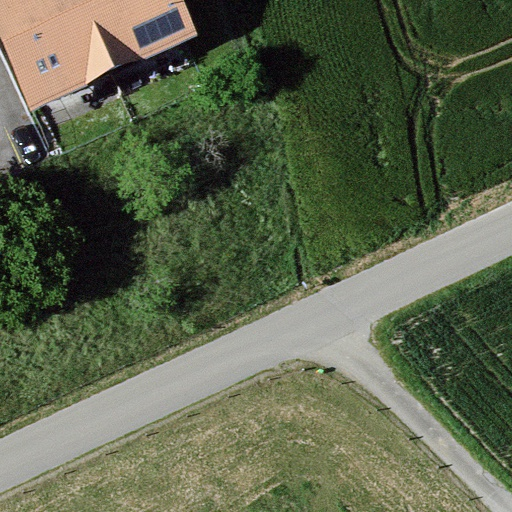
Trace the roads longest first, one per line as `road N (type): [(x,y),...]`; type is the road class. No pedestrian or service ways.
road 1 (tertiary): [(0,469),(511,228)]
road 2 (track): [(321,316),(511,507)]
